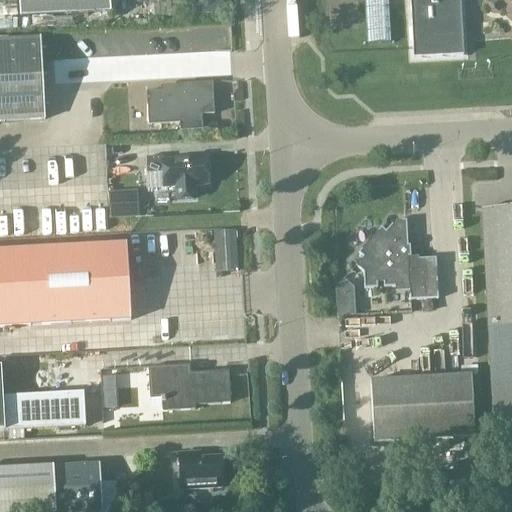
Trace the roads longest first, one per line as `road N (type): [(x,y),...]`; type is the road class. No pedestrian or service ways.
road 1 (unclassified): [(284,140),(300,455),(313,511)]
road 2 (unknown): [(440,132),(444,326),(421,354),(382,357)]
road 3 (unclassified): [(284,140),(511,128)]
road 4 (unclassified): [(277,0),(284,140)]
